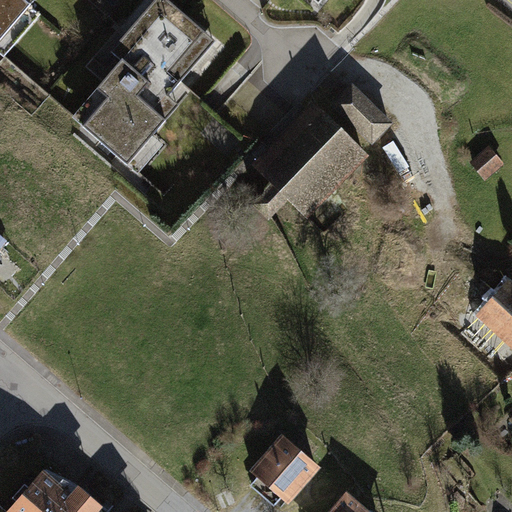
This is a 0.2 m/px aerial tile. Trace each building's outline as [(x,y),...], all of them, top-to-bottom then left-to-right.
[(0,0),(0,56),(3,60),(38,19),(29,10),(37,0),(0,0)] [(217,39),(172,0),(141,0),(99,49),(113,60),(70,110),(136,168),(158,142),(149,134),(179,99),(171,92),(217,39)] [(353,86),(331,108),(372,149),(394,127),(353,86)] [(313,105),(252,168),(274,189),(254,208),(269,223),(288,203),(308,223),(370,160),(313,105)] [(485,182),(505,166),(489,147),(470,164),(485,182)] [(511,278),(509,276),(475,314),(511,346),(511,278)] [(282,430),(249,468),(288,501),(321,463),(282,430)] [(46,459),(1,511),(108,511),(99,504),(105,497),(82,477),(75,484),(46,459)] [(375,511),(346,487),(324,511),(375,511)]
